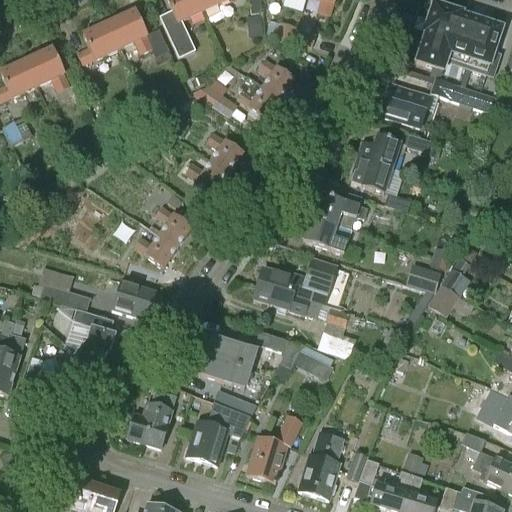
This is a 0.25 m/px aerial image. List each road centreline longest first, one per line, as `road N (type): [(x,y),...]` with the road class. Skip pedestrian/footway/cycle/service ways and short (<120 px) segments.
road 1 (residential): [(59,449),(232,256),(318,128),(380,0)]
road 2 (residential): [(263,511),(59,449)]
